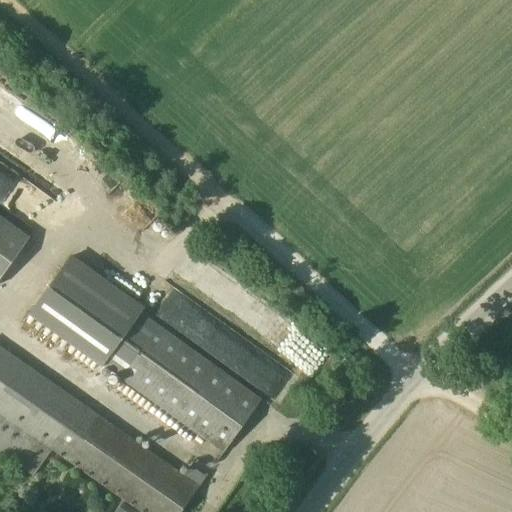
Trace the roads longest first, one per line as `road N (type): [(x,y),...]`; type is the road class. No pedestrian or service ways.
road 1 (track): [(0,0),(417,374)]
road 2 (unclassified): [(314,511),(417,374),(511,287)]
